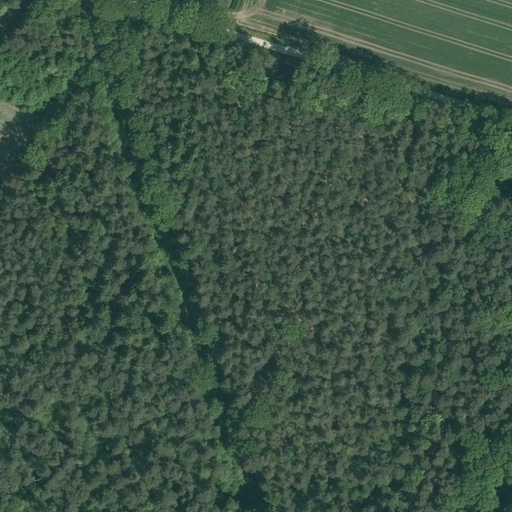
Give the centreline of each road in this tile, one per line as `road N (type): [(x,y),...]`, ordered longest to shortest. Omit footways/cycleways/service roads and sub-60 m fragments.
road 1 (track): [(88,0),(274,511)]
road 2 (unclassified): [(160,0),(511,111)]
